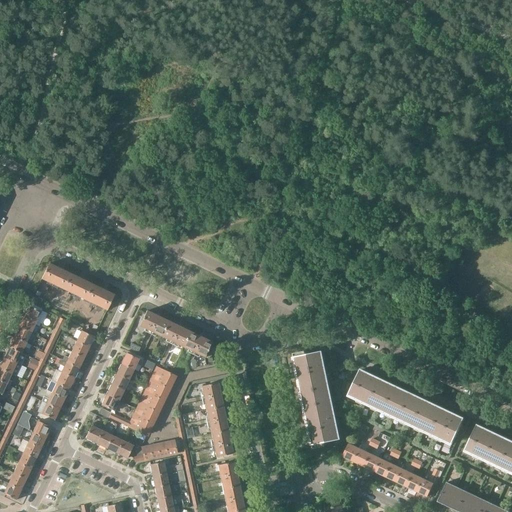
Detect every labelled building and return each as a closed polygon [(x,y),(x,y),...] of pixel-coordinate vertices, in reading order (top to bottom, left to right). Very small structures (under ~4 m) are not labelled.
[(48,264),(41,278),(63,289),(70,274),(62,271),(61,270),(62,269),(57,267),(57,268),(48,264)] [(70,274),(63,289),(85,299),(92,285),(84,281),(83,281),(84,280),(79,277),(78,278),(70,274)] [(92,285),(85,299),(107,310),(114,295),(106,291),(105,291),(105,290),(101,288),(100,289),(92,285)] [(33,295),(31,300),(40,305),(42,299),(33,295)] [(28,305),(23,316),(36,322),(42,324),(47,314),(41,311),(28,305)] [(146,311),(139,326),(161,337),(168,321),(160,318),(159,317),(160,317),(155,314),(155,315),(154,315),(146,311)] [(23,316),(18,326),(31,332),(36,322),(23,316)] [(168,321),(161,337),(182,347),(190,332),(182,328),(181,328),(181,327),(177,325),(176,326),(176,325),(168,321)] [(18,326),(13,337),(26,343),(31,332),(18,326)] [(81,331),(76,341),(89,347),(94,337),(81,331)] [(190,332),(182,347),(204,358),(211,342),(203,338),(203,337),(199,335),(198,336),(190,332)] [(13,337),(9,347),(21,353),(24,347),(28,349),(31,345),(26,343),(13,337)] [(76,341),(71,351),(84,357),(89,347),(76,341)] [(9,347),(4,357),(20,365),(25,355),(21,353),(9,347)] [(38,350),(34,357),(39,360),(40,360),(41,359),(44,361),(47,355),(43,353),(44,353),(43,352),(42,352),(38,350)] [(65,356),(62,360),(79,368),(84,357),(71,351),(69,357),(65,356)] [(306,355),(294,357),(311,438),(313,446),(324,444),(340,441),(354,412),(403,435),(454,459),(453,460),(451,464),(460,468),(465,470),(470,472),(475,475),(481,478),(489,482),(495,484),(500,487),(509,491),(511,492),(511,441),(487,430),(477,425),(464,419),(454,414),(449,412),(444,410),(444,409),(440,407),(439,407),(435,405),(434,405),(430,403),(429,403),(425,401),(424,400),(420,398),(415,396),(410,394),(410,393),(405,391),(401,389),(400,389),(396,387),(395,386),(391,384),(390,384),(386,382),(385,382),(381,380),(380,379),(376,377),(371,375),(361,370),(322,351),(306,355)] [(126,353),(121,363),(134,369),(136,364),(141,366),(143,361),(142,361),(138,359),(129,355),(126,353)] [(4,357),(0,364),(0,368),(11,374),(15,375),(20,365),(4,357)] [(60,359),(58,364),(64,367),(62,372),(74,378),(79,368),(62,360),(61,359),(60,359)] [(121,363),(116,374),(129,379),(134,382),(136,378),(131,375),(134,369),(121,363)] [(157,367),(151,379),(169,388),(175,376),(157,367)] [(0,368),(0,381),(6,384),(8,380),(11,374),(0,368)] [(62,372),(57,383),(69,389),(74,378),(62,372)] [(116,374),(112,384),(124,390),(129,379),(116,374)] [(151,379),(145,391),(163,400),(169,388),(151,379)] [(51,380),(46,391),(52,393),(64,399),(69,389),(57,383),(51,380)] [(0,381),(0,394),(1,395),(2,393),(4,389),(4,388),(9,390),(11,386),(10,386),(6,384),(0,381)] [(218,383),(201,386),(206,410),(223,407),(221,398),(220,392),(218,383)] [(112,384),(107,394),(119,400),(124,390),(112,384)] [(142,398),(140,403),(158,411),(163,400),(145,391),(142,398)] [(44,397),(42,401),(47,403),(59,409),(64,399),(52,393),(49,399),(44,397)] [(107,394),(101,405),(114,411),(119,400),(107,394)] [(31,397),(26,406),(31,409),(36,400),(31,397)] [(47,403),(41,414),(54,420),(59,409),(47,403)] [(137,410),(134,414),(152,423),(158,411),(140,403),(137,410)] [(223,407),(206,410),(211,434),(228,430),(226,421),(225,415),(224,416),(223,407)] [(101,408),(98,413),(108,418),(109,417),(111,413),(101,408)] [(131,422),(129,426),(129,427),(147,435),(152,423),(134,414),(131,422)] [(23,415),(18,425),(23,428),(28,417),(23,415)] [(38,422),(34,432),(46,438),(51,428),(38,422)] [(91,426),(85,439),(96,444),(102,431),(103,429),(92,424),(91,426)] [(192,428),(186,429),(188,439),(194,437),(192,428)] [(228,430),(211,434),(216,458),(232,454),(231,445),(231,444),(230,439),(229,439),(228,430)] [(102,431),(96,444),(106,449),(112,436),(102,431)] [(29,442),(41,448),(46,438),(34,432),(30,439),(29,442)] [(112,436),(106,449),(116,454),(123,441),(112,436)] [(23,440),(21,444),(26,446),(23,453),(36,459),(41,448),(29,442),(23,440)] [(123,441),(116,454),(127,459),(133,446),(123,441)] [(174,441),(166,443),(169,455),(177,454),(174,441)] [(166,443),(158,445),(160,457),(169,455),(166,443)] [(349,444),(343,457),(353,462),(359,449),(349,444)] [(158,445),(150,447),(152,459),(160,457),(158,445)] [(150,447),(142,448),(142,449),(143,453),(143,454),(143,456),(144,460),(152,459),(150,447)] [(359,449),(353,462),(364,467),(370,454),(365,452),(359,449)] [(23,453),(18,463),(31,469),(32,466),(36,459),(23,453)] [(370,454),(364,467),(375,472),(381,459),(370,454)] [(381,459),(375,472),(385,477),(392,464),(381,459)] [(164,462),(150,465),(152,476),(166,474),(171,472),(170,468),(165,469),(164,462)] [(234,462),(217,466),(222,489),(239,485),(237,476),(238,476),(237,471),(236,471),(234,462)] [(18,463),(13,473),(26,479),(31,469),(18,463)] [(392,464),(385,477),(396,482),(402,469),(401,469),(395,466),(392,464)] [(402,469),(396,482),(407,487),(413,474),(402,469)] [(423,479),(417,492),(428,497),(434,484),(440,471),(435,469),(429,482),(423,479)] [(13,473),(9,483),(21,489),(26,479),(13,473)] [(166,474),(152,476),(154,486),(168,484),(167,477),(166,474)] [(413,474),(407,487),(417,492),(423,479),(422,479),(415,475),(413,474)] [(4,481),(2,485),(6,488),(3,494),(5,495),(16,500),(21,489),(9,483),(4,481)] [(447,482),(438,502),(443,504),(443,505),(444,504),(448,506),(448,507),(457,487),(447,482)] [(168,484),(154,486),(157,498),(171,495),(169,490),(168,484)] [(239,485),(222,489),(227,511),(229,511),(244,509),(242,500),(243,500),(242,494),(241,494),(239,485)] [(457,487),(448,507),(453,509),(452,509),(453,509),(458,511),(457,511),(458,511),(467,492),(457,487)] [(467,492),(458,511),(460,511),(469,511),(477,496),(467,492)] [(171,495),(157,498),(159,510),(173,507),(172,501),(171,495)] [(477,496),(469,511),(481,511),(487,501),(477,496)] [(487,501),(481,511),(493,511),(496,506),(487,501)]
